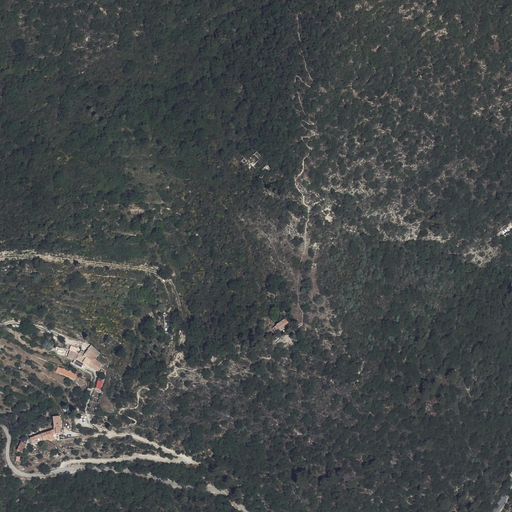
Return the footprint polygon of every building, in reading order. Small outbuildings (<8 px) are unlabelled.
[(253,155),(258,161),(262,157),(257,152),(253,155)] [(253,155),(248,160),(254,165),(258,161),(253,155)] [(261,171),(264,175),(269,170),(266,167),(261,171)] [(503,236),(498,241),(501,245),(507,240),(503,236)] [(280,321),(285,327),(289,324),(285,318),(280,321)] [(276,325),(280,331),(285,327),(280,321),(276,325)] [(272,328),(276,334),(280,331),(276,325),(272,328)] [(71,346),(67,357),(75,360),(78,353),(76,352),(77,348),(71,346)] [(81,362),(94,370),(96,367),(92,364),(94,360),(95,360),(96,358),(94,355),(94,354),(90,351),(86,357),(83,356),(81,362)] [(96,367),(94,370),(98,372),(101,368),(102,365),(95,360),(94,360),(92,364),(96,367)] [(61,373),(71,378),(73,374),(63,369),(61,373)] [(120,382),(115,381),(111,397),(116,399),(120,382)] [(53,430),(51,431),(52,435),(55,434),(59,434),(60,428),(61,423),(61,418),(55,417),(53,430)] [(52,435),(51,431),(43,433),(44,440),(50,443),(53,442),(52,435)] [(43,433),(28,437),(30,443),(44,440),(43,433)] [(26,444),(20,441),(17,450),(23,452),(26,444)]
